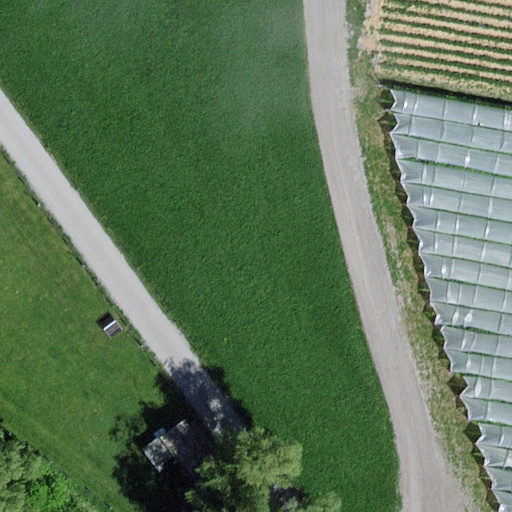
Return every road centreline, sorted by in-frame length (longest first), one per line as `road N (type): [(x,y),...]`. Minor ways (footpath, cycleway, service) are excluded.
road 1 (track): [(406,511),(413,459),(342,128),(330,0)]
road 2 (track): [(286,511),(0,108)]
